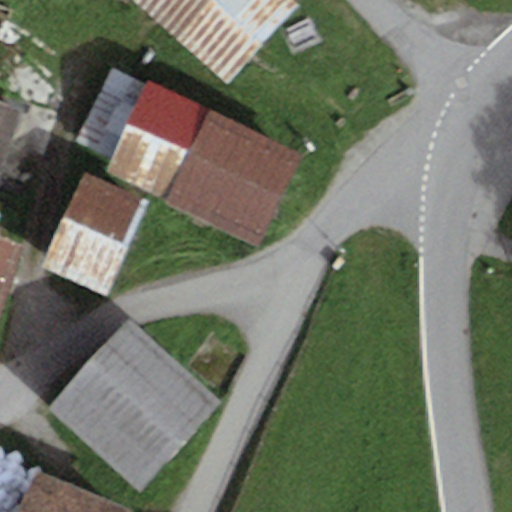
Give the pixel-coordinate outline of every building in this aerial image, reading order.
[(295,0),(131,0),(229,86),(300,4),(295,0)] [(305,154),(147,80),(145,84),(110,67),(74,143),(108,159),(102,172),(261,247),(305,154)] [(0,172),(21,110),(0,103),(0,309),(22,246),(0,238),(0,172)] [(150,201),(86,172),(43,267),(107,296),(150,201)] [(129,321),(49,411),(140,492),(221,402),(129,321)] [(132,511),(134,510),(36,471),(18,511),(132,511)]
